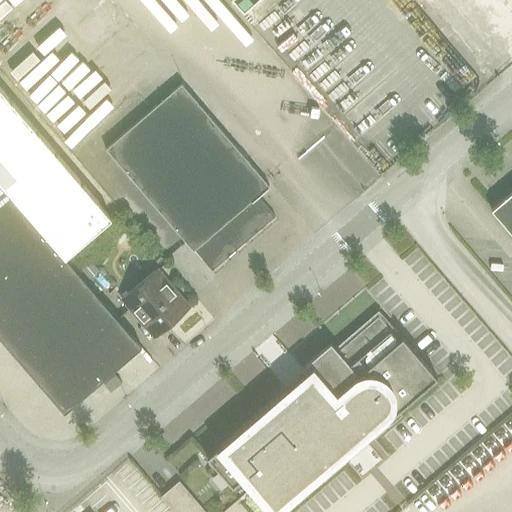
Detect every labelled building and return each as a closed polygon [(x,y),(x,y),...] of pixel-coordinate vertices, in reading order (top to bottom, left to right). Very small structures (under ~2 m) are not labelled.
[(329,74),(368,37),(358,26),(318,63),(329,74)] [(45,81),(29,89),(35,99),(50,90),(45,81)] [(212,270),(275,216),(257,195),(269,185),(181,82),(105,147),(193,250),(194,249),(212,270)] [(0,91),(0,182),(65,258),(110,218),(0,91)] [(0,337),(16,356),(64,412),(141,346),(65,258),(0,182),(0,337)] [(511,191),(491,209),(511,233),(511,191)] [(123,299),(153,333),(155,335),(188,307),(157,270),(123,299)] [(364,440),(397,412),(437,376),(402,336),(399,339),(380,317),(340,353),(335,348),(331,342),(301,368),(310,378),(305,383),(298,375),(290,383),(296,389),(290,394),(285,388),(207,457),(232,486),(246,474),(258,488),(255,491),(273,511),(279,511),(344,457),(338,451),(344,446),(350,452),(358,445),(353,438),(358,433),(364,440)] [(111,391),(122,382),(115,374),(104,384),(111,391)] [(170,488),(160,496),(174,511),(206,511),(196,500),(187,508),(170,488)]
